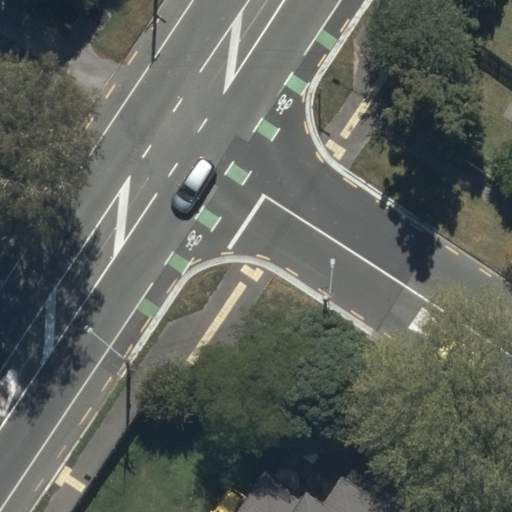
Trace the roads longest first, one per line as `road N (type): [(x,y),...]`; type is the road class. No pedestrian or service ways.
road 1 (tertiary): [(184,124),(511,356)]
road 2 (tertiary): [(184,124),(0,401)]
road 3 (tertiary): [(267,0),(184,124)]
